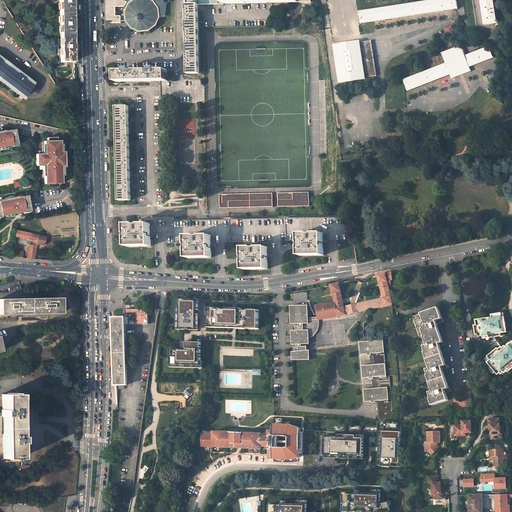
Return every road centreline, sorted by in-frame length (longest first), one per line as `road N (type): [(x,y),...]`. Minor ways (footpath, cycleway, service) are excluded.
road 1 (secondary): [(511,239),(277,282),(154,280)]
road 2 (unclassified): [(91,279),(85,511)]
road 3 (unclassified): [(95,511),(103,281)]
road 4 (secondary): [(96,212),(90,30)]
